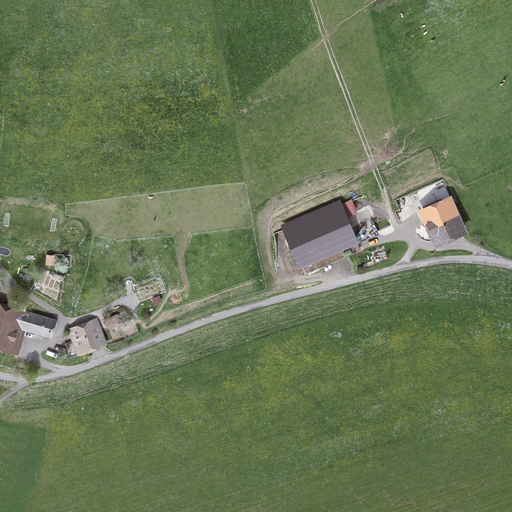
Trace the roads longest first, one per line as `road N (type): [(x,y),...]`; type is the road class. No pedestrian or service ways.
road 1 (unclassified): [(511,265),(427,261),(256,305),(54,375),(0,375)]
road 2 (track): [(313,0),(397,229)]
